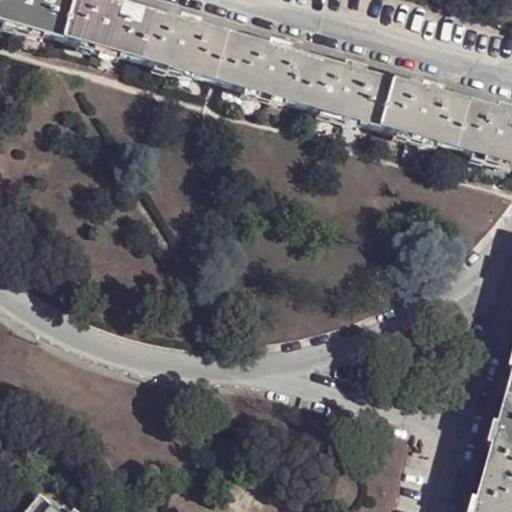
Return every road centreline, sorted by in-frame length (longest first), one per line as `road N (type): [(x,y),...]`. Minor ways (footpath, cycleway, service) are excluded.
road 1 (residential): [(0,289),(57,329),(133,360),(250,369),(323,358)]
road 2 (residential): [(511,82),(229,0)]
road 3 (residential): [(445,473),(511,249)]
road 4 (residential): [(323,358),(403,329),(511,246)]
road 5 (residential): [(323,358),(445,473)]
